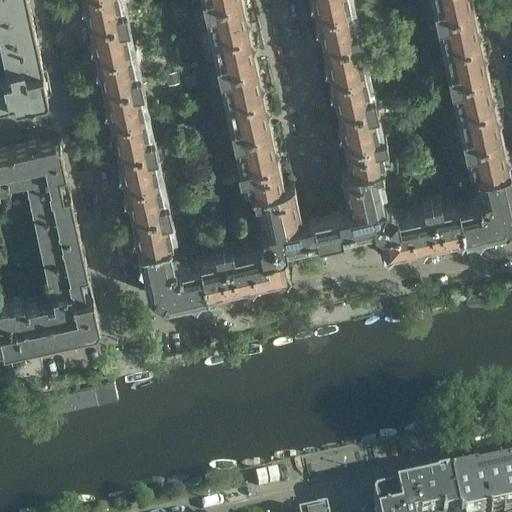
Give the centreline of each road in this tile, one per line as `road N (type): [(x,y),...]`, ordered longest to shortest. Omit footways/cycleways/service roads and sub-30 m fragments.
road 1 (residential): [(280,0),(343,282),(511,250)]
road 2 (residential): [(72,106),(130,330)]
road 3 (residential): [(345,485),(511,449)]
road 4 (residential): [(130,330),(0,367)]
road 5 (residential): [(225,511),(345,485)]
